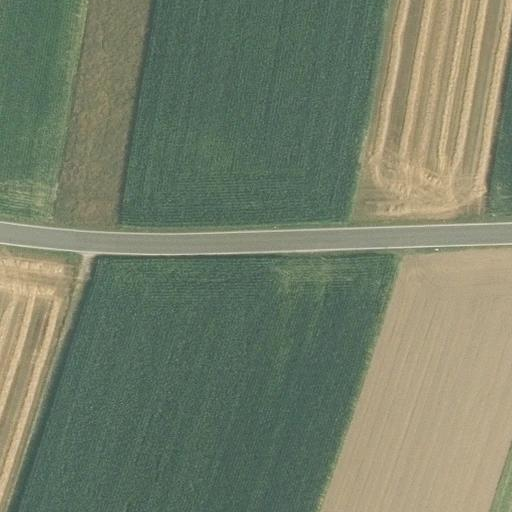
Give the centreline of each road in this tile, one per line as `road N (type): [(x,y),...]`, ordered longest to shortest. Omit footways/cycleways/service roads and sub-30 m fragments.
road 1 (tertiary): [(511,235),(232,245),(55,244),(0,235)]
road 2 (track): [(7,511),(92,245)]
